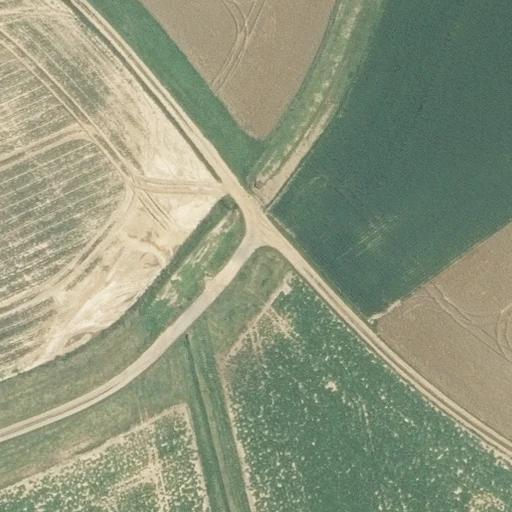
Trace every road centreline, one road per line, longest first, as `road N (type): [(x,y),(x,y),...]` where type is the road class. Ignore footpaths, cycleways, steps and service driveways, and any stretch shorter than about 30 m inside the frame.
road 1 (track): [(0,436),(91,399),(159,347),(250,252),(261,229)]
road 2 (track): [(261,229),(386,356),(511,451)]
road 3 (track): [(261,229),(157,83),(74,0)]
